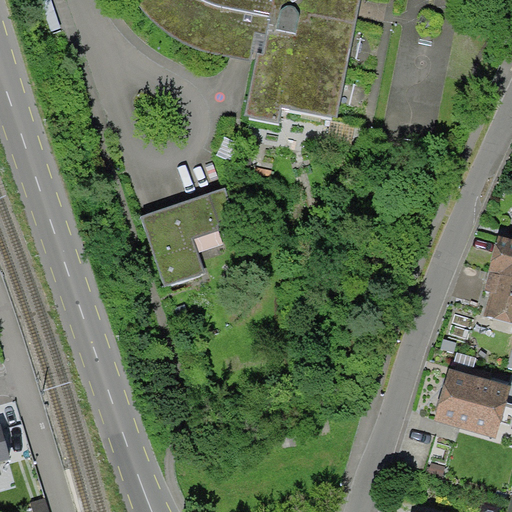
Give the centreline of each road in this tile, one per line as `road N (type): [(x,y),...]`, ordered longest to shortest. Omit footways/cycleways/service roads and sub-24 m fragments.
road 1 (secondary): [(0,72),(153,511)]
road 2 (residential): [(511,111),(386,430),(364,511)]
road 3 (residential): [(20,377),(64,511)]
